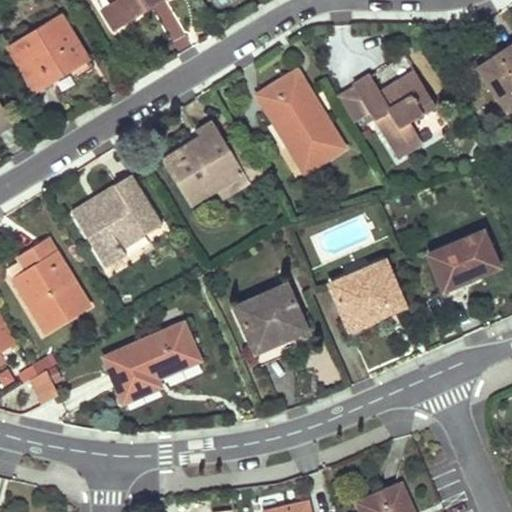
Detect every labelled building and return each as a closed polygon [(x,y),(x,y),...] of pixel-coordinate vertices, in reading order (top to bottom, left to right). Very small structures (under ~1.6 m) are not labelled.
[(97,0),(113,25),(155,0),(97,0)] [(8,48),(34,90),(85,58),(60,17),(8,48)] [(501,60),(511,52),(511,45),(497,56),(501,60)] [(511,52),(501,60),(497,56),(479,68),(508,112),(511,108),(511,52)] [(380,94),(415,72),(404,54),(369,76),(380,94)] [(308,100),(312,98),(296,71),(257,94),(304,171),(342,148),(316,104),(312,107),(308,100)] [(436,107),(415,72),(380,94),(369,76),(336,96),(353,124),(370,113),(399,158),(423,144),(410,123),(436,107)] [(196,144),(193,139),(163,157),(191,203),(217,187),(222,196),(246,181),(210,122),(196,130),(202,140),(196,144)] [(98,207),(94,201),(73,214),(105,268),(127,255),(122,247),(119,242),(140,229),(143,234),(163,223),(132,171),(112,183),(115,188),(100,197),(104,203),(98,207)] [(100,197),(115,188),(112,183),(70,209),(73,214),(94,201),(98,207),(104,203),(100,197)] [(122,247),(143,234),(140,229),(119,242),(122,247)] [(462,283),(461,281),(460,278),(478,270),(481,275),(499,267),(483,231),(429,255),(444,291),(462,283)] [(27,252),(35,266),(28,271),(14,279),(45,331),(88,305),(48,239),(27,252)] [(35,266),(27,252),(19,257),(28,271),(35,266)] [(347,323),(370,312),(374,319),(405,305),(385,261),(330,285),(347,323)] [(232,307),(252,353),(302,331),(283,285),(232,307)] [(374,319),(370,312),(347,323),(350,330),(374,319)] [(0,349),(16,340),(0,314),(0,349)] [(158,386),(156,380),(153,375),(160,372),(162,375),(197,359),(182,323),(102,357),(122,402),(158,386)] [(52,367),(48,362),(45,356),(31,365),(38,376),(52,367)] [(410,511),(399,486),(358,504),(361,511),(410,511)] [(309,511),(307,503),(264,511),(309,511)]
